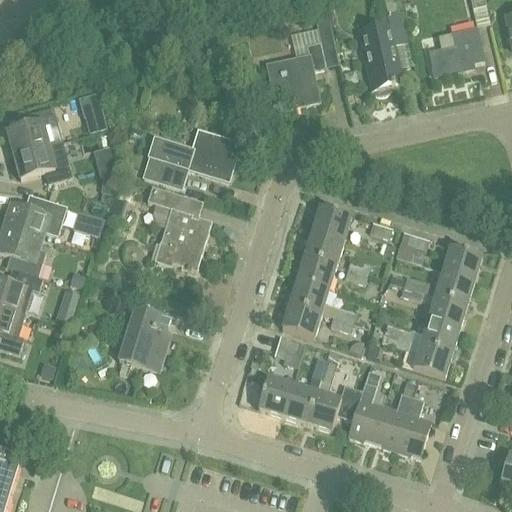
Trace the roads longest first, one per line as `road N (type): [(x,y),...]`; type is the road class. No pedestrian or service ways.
road 1 (residential): [(202,435),(276,196),(296,166),(327,151),(510,111)]
road 2 (residential): [(439,508),(511,270)]
road 3 (residential): [(439,508),(202,435)]
road 4 (residential): [(202,435),(0,395)]
